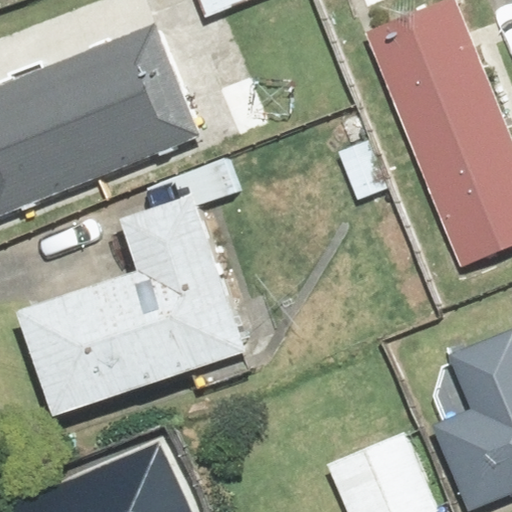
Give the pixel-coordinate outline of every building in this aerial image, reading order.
[(213,0),(218,11),(247,0),(213,0)] [(511,103),(470,0),(440,0),(376,26),(473,265),(511,249),(511,103)] [(171,18),(0,84),(0,209),(214,126),(171,18)] [(281,330),(213,157),(136,187),(162,254),(35,303),(78,410),(281,330)] [(443,408),(477,502),(511,489),(511,327),(470,342),(488,392),(443,408)] [(340,447),(363,511),(458,511),(424,417),(340,447)] [(210,511),(180,427),(53,472),(67,511),(210,511)]
